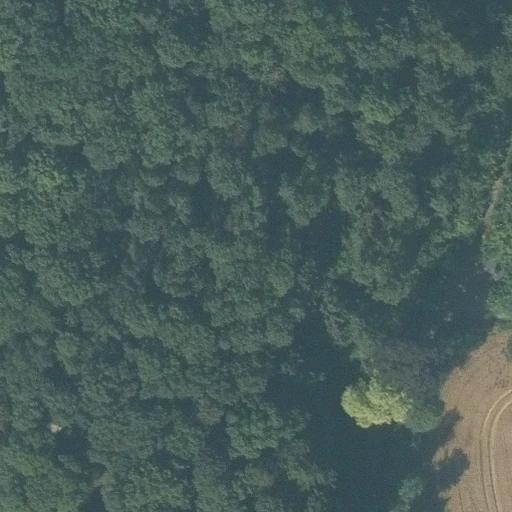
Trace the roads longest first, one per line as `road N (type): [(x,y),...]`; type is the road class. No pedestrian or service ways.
road 1 (unclassified): [(511,51),(495,183),(442,313)]
road 2 (unclassified): [(377,511),(383,394),(442,313)]
